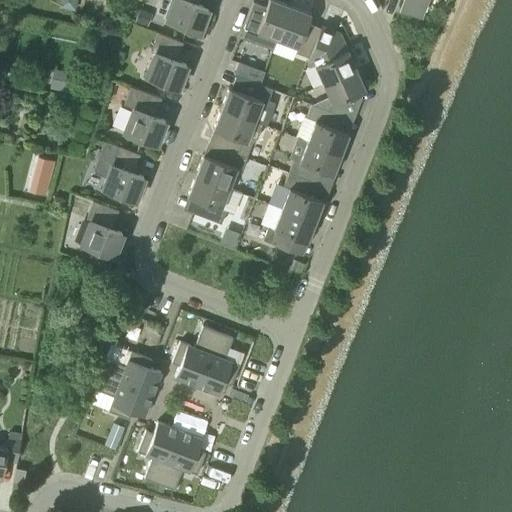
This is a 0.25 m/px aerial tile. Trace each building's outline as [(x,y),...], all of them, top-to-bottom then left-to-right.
[(197,4),(198,0),(173,0),(166,21),(197,33),(207,8),(197,4)] [(243,26),(255,31),(256,31),(276,39),(289,5),(274,0),(267,0),(265,6),(252,1),(243,26)] [(406,0),(403,8),(420,14),(425,0),(406,0)] [(310,13),(289,5),(276,39),(297,47),(295,52),(308,57),(312,48),(311,48),(319,28),(306,23),(310,13)] [(323,84),(355,69),(346,49),(335,54),(330,44),(334,34),(319,28),(311,48),(312,48),(308,57),(306,62),(308,66),(314,64),(323,84)] [(154,52),(145,77),(176,89),(185,64),(175,60),(182,42),(157,32),(150,51),(154,52)] [(233,74),(235,75),(259,84),(264,71),(238,61),(233,74)] [(328,111),(340,115),(352,120),(357,107),(352,95),(364,89),(355,69),(323,84),(332,104),(326,106),(328,111)] [(262,85),(259,84),(235,75),(241,78),(236,90),(228,87),(220,108),(253,120),(261,100),(267,102),(272,89),(262,85)] [(164,120),(154,116),(161,98),(130,86),(123,105),(132,108),(123,133),(154,145),(164,120)] [(335,128),(340,115),(328,111),(311,104),(306,117),(314,120),(306,141),(340,153),(347,133),(335,128)] [(253,120),(220,108),(212,128),(222,132),(217,145),(246,156),(251,143),(246,141),(253,120)] [(293,159),(288,172),(317,183),(322,170),(332,174),(340,153),(306,141),(299,161),(293,159)] [(111,164),(102,189),(133,201),(142,176),(132,172),(139,154),(114,144),(107,163),(111,164)] [(202,154),(194,175),(228,188),(235,167),(241,169),(246,156),(217,145),(212,158),(202,154)] [(288,187),(281,208),(314,221),(322,200),(312,196),(317,183),(288,172),(283,185),(288,187)] [(220,208),(228,188),(194,175),(186,195),(197,200),(192,212),(220,223),(225,210),(220,208)] [(118,210),(93,200),(86,219),(89,220),(80,245),(112,257),(121,232),(111,228),(118,210)] [(306,241),(314,221),(281,208),(273,228),(267,226),(262,239),(291,251),(296,238),(306,241)] [(174,376),(196,385),(217,331),(202,325),(194,346),(179,340),(171,362),(178,365),(174,376)] [(232,336),(217,331),(196,385),(218,393),(223,382),(230,385),(238,363),(224,358),(232,336)] [(103,357),(98,372),(152,393),(160,371),(149,367),(152,359),(130,351),(125,365),(104,357),(103,357)] [(92,387),(113,396),(107,410),(129,418),(132,411),(143,415),(152,393),(98,372),(92,387)] [(158,483),(179,429),(157,421),(152,432),(145,429),(137,451),(151,456),(143,477),(158,483)] [(179,429),(158,483),(173,489),(181,468),(196,473),(204,452),(197,449),(201,438),(179,429)] [(6,448),(0,446),(0,478),(1,478),(4,460),(16,462),(20,438),(8,436),(6,448)] [(15,467),(12,481),(22,483),(25,469),(15,467)]
